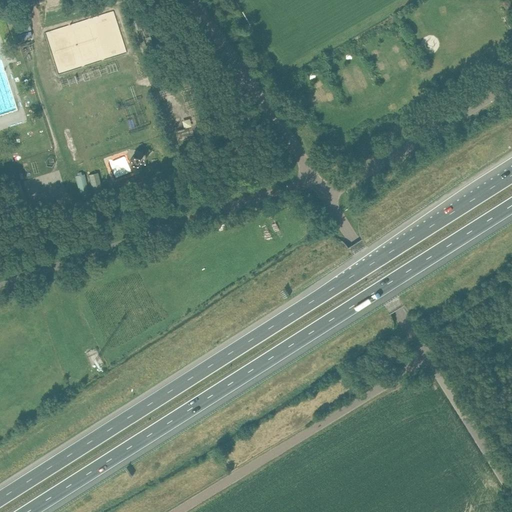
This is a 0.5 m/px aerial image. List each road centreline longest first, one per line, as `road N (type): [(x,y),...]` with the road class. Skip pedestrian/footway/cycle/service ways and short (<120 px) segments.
road 1 (motorway): [(511,175),(0,498)]
road 2 (motorway): [(28,511),(511,205)]
road 3 (unclassified): [(0,286),(314,179)]
road 4 (unclassified): [(177,511),(428,358)]
road 5 (unclassified): [(314,179),(190,0)]
road 6 (unclassified): [(326,197),(511,85)]
road 7 (unclassified): [(428,358),(326,197)]
road 8 (unclassified): [(511,490),(428,358)]
